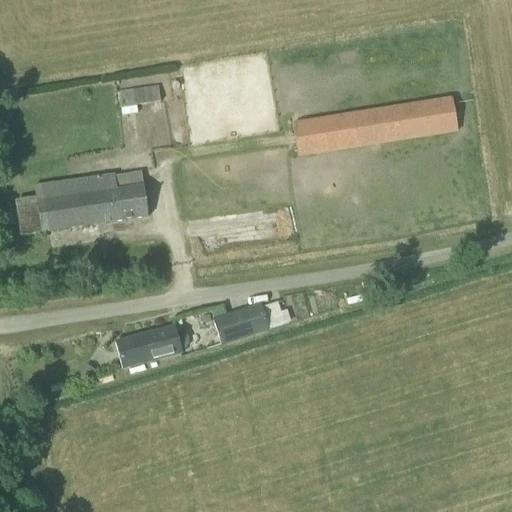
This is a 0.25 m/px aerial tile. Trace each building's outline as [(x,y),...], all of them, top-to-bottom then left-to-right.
[(158,86),(117,92),(119,108),(120,108),(122,117),(137,114),(136,106),(159,103),(158,86)] [(457,131),(451,97),(291,123),(296,157),(457,131)] [(35,198),(15,201),(20,237),(147,218),(144,197),(143,187),(117,192),(114,174),(72,180),(49,183),(33,185),(35,198)] [(259,307),(213,321),(221,348),(267,333),(259,307)] [(131,340),(114,344),(119,361),(121,370),(181,355),(180,353),(181,352),(182,352),(183,351),(184,351),(184,350),(185,350),(185,349),(186,348),(186,347),(187,346),(187,345),(187,344),(187,343),(187,342),(187,341),(187,340),(187,339),(186,339),(186,338),(185,337),(185,336),(184,336),(184,335),(183,334),(182,334),(181,333),(180,333),(179,333),(178,333),(177,332),(176,332),(175,333),(174,328),(131,340)] [(85,368),(78,378),(88,385),(95,374),(85,368)]
